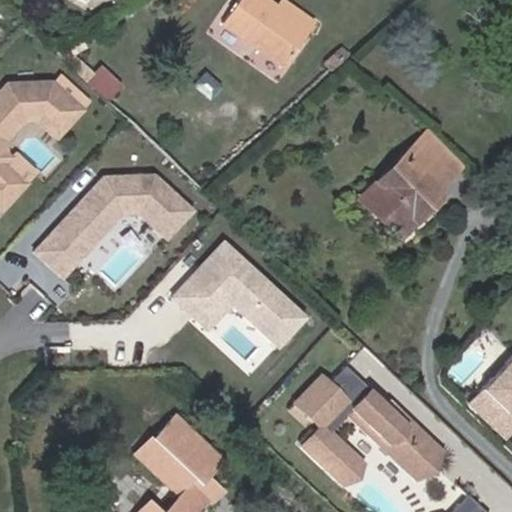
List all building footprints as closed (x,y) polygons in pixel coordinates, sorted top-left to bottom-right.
[(281,69),(308,31),(274,6),(265,0),(236,0),(219,24),(281,69)] [(314,23),(281,0),(277,0),(274,6),(308,31),(314,23)] [(331,71),(345,57),(339,50),(324,63),(331,71)] [(0,91),(0,212),(26,184),(4,164),(9,158),(5,154),(5,141),(23,121),(36,121),(55,139),(81,112),(50,83),(6,85),(0,91)] [(459,167),(428,135),(414,149),(444,181),(459,167)] [(434,191),(444,181),(414,149),(377,184),(383,191),(367,208),(394,236),(412,219),(409,215),(414,210),(418,213),(438,194),(434,191)] [(101,179),(33,253),(60,279),(82,255),(71,245),(96,218),(107,228),(118,216),(137,213),(164,238),(189,210),(151,175),(101,179)] [(367,208),(383,191),(377,184),(359,201),(367,208)] [(412,219),(418,213),(414,210),(409,215),(412,219)] [(96,218),(71,245),(82,255),(107,228),(96,218)] [(302,318),(220,242),(194,270),(170,296),(194,318),(218,292),(229,302),(276,346),(302,318)] [(229,302),(218,292),(194,318),(205,328),(229,302)] [(362,384),(381,365),(360,345),(341,364),(362,384)] [(507,414),(511,408),(511,355),(465,404),(475,413),(477,412),(489,399),(505,415),(507,414)] [(316,376),(292,402),(317,426),(299,445),(338,482),(357,462),(325,432),(344,413),(410,476),(435,450),(427,442),(429,440),(410,422),(408,424),(382,400),(378,405),(364,391),(366,389),(362,384),(341,364),(323,383),(316,376)] [(504,437),(511,429),(511,418),(507,414),(505,415),(489,399),(477,412),(504,437)] [(206,478),(221,463),(170,416),(134,455),(176,494),(159,511),(148,502),(138,511),(197,511),(207,503),(210,505),(222,492),(206,478)] [(475,511),(460,497),(445,511),(475,511)]
